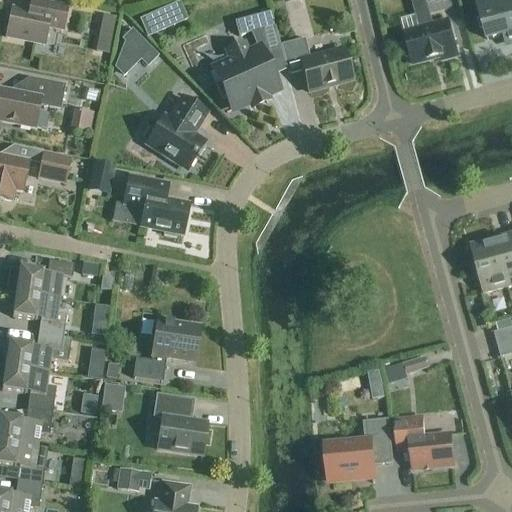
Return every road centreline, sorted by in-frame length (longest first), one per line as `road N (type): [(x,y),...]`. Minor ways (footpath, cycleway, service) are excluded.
road 1 (residential): [(392,123),(272,158),(245,182),(230,211),(225,248),(240,409),(234,511)]
road 2 (residential): [(504,493),(431,219)]
road 3 (residential): [(392,123),(363,0)]
road 4 (residential): [(511,91),(392,123)]
